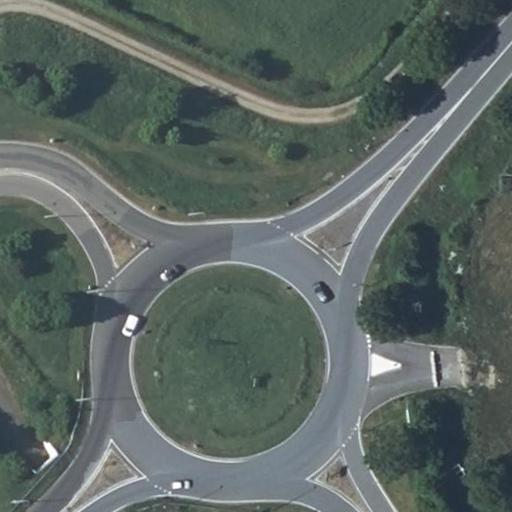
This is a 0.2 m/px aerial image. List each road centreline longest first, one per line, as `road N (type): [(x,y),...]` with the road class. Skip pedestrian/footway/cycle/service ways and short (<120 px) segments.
road 1 (track): [(0,8),(32,5),(283,116),(368,107),(415,53)]
road 2 (primary): [(345,330),(356,263),(387,195),(435,128)]
road 3 (tertiary): [(185,249),(140,228),(73,173),(27,156),(0,158)]
road 4 (primary): [(435,128),(280,253)]
road 5 (tertiary): [(0,186),(20,185),(75,216),(94,240),(120,308)]
road 6 (primary): [(110,390),(78,476),(39,511)]
